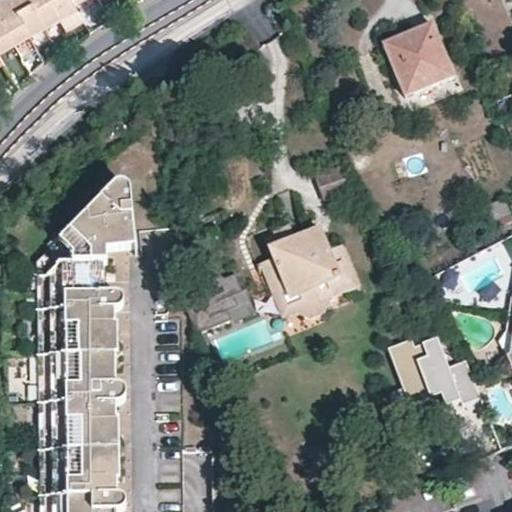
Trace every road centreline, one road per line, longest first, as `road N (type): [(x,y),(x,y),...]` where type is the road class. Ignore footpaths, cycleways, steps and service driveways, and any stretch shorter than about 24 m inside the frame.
road 1 (residential): [(148,262),(147,511)]
road 2 (secondary): [(192,0),(79,77),(0,150)]
road 3 (unknown): [(250,0),(279,65),(280,164)]
